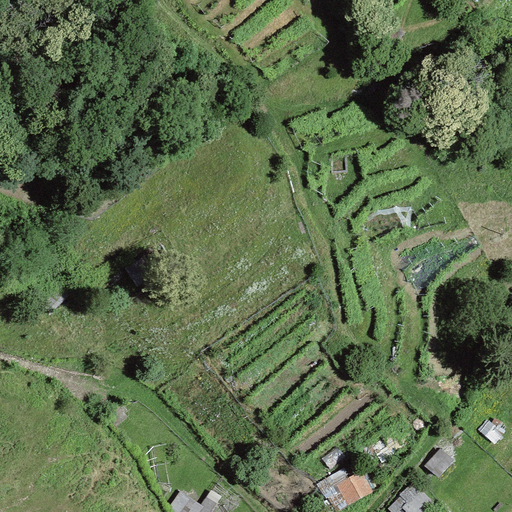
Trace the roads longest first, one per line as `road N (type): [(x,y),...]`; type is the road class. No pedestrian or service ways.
road 1 (track): [(367,511),(434,432),(435,412),(353,343),(341,319),(329,244),(302,198),(297,162),(268,118)]
road 2 (track): [(264,511),(150,402),(0,358)]
